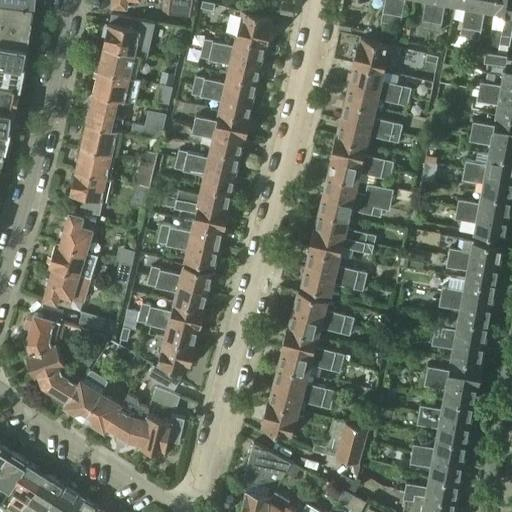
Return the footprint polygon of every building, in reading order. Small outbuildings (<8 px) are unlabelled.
[(0,0),(0,20),(32,25),(34,6),(0,0)] [(196,12),(198,0),(164,0),(164,8),(196,12)] [(206,0),(203,0),(202,6),(215,9),(217,3),(206,0)] [(392,22),(396,0),(385,0),(382,20),(392,22)] [(396,0),(392,22),(402,24),(406,0),(396,0)] [(426,0),(421,27),(431,29),(436,0),(426,0)] [(457,0),(436,0),(431,29),(441,31),(447,1),(457,3),(457,0)] [(461,35),(471,37),(477,0),(457,0),(457,3),(467,5),(461,35)] [(486,8),(496,10),(498,0),(477,0),(471,37),(481,39),(486,8)] [(493,26),(503,27),(500,43),(511,45),(511,37),(511,0),(498,0),(496,10),(493,26)] [(293,13),(295,3),(283,1),(281,11),(293,13)] [(243,8),(238,30),(267,37),(269,37),(273,21),(271,21),(272,14),(243,8)] [(141,53),(148,54),(156,21),(144,18),(111,13),(109,23),(105,22),(102,34),(106,35),(104,44),(136,52),(141,53)] [(341,16),(339,26),(351,28),(353,18),(341,16)] [(0,39),(29,44),(32,25),(0,20),(0,39)] [(204,37),(202,46),(262,60),(266,42),(268,43),(269,37),(267,37),(238,30),(235,44),(204,37)] [(359,42),(355,59),(357,59),(386,66),(391,44),(361,37),(360,42),(359,42)] [(0,60),(25,65),(29,44),(0,39),(0,60)] [(141,53),(136,52),(104,44),(99,68),(136,76),(141,53)] [(262,60),(202,46),(200,55),(231,62),(229,71),(258,78),(262,60)] [(507,63),(505,73),(511,74),(511,53),(487,48),(485,59),(507,63)] [(181,51),(171,49),(169,49),(167,59),(179,61),(181,51)] [(439,55),(427,52),(426,57),(419,55),(416,70),(432,74),(435,61),(438,62),(439,55)] [(386,66),(357,59),(355,59),(354,63),(355,63),(351,81),(411,95),(413,86),(383,78),(386,66)] [(21,86),(25,65),(0,60),(0,82),(21,87),(21,86)] [(136,76),(99,68),(93,92),(119,98),(135,102),(141,77),(136,76)] [(160,81),(173,84),(175,73),(163,70),(160,81)] [(195,73),(193,83),(254,97),(258,78),(229,71),(227,80),(195,73)] [(482,79),(480,88),(511,94),(511,74),(505,73),(503,82),(482,79)] [(347,99),(377,106),(379,97),(409,104),(411,95),(351,81),(347,99)] [(0,105),(15,109),(21,87),(0,82),(0,105)] [(161,82),(157,100),(170,103),(174,85),(161,82)] [(222,100),(220,109),(250,115),(250,113),(254,97),(193,83),(191,92),(222,100)] [(499,102),(497,112),(511,114),(511,94),(480,88),(478,98),(499,102)] [(119,98),(93,92),(87,120),(113,126),(119,127),(122,128),(124,117),(115,116),(119,98)] [(347,99),(343,118),(402,132),(404,122),(375,115),(377,106),(347,99)] [(0,127),(10,130),(15,109),(0,105),(0,127)] [(132,131),(162,137),(162,134),(167,112),(149,108),(146,123),(134,121),(132,131)] [(197,113),(194,122),(246,134),(245,135),(247,135),(252,116),(252,114),(250,113),(250,115),(220,109),(218,118),(197,113)] [(511,134),(511,114),(497,112),(496,121),(474,117),(473,128),(511,134)] [(338,127),(336,136),(368,143),(370,134),(400,141),(402,132),(343,118),(340,127),(338,127)] [(87,120),(81,144),(113,152),(119,127),(113,126),(87,120)] [(246,134),(194,122),(192,131),(214,136),(212,146),(241,152),(245,135),(246,134)] [(0,149),(5,151),(10,130),(0,127),(0,149)] [(492,142),(490,151),(511,155),(511,134),(473,128),(471,138),(492,142)] [(366,152),(368,143),(336,136),(332,156),(333,157),(334,155),(393,169),(396,159),(366,152)] [(108,175),(113,152),(81,144),(76,168),(108,175)] [(180,148),(178,157),(237,171),(241,152),(212,146),(210,155),(180,148)] [(155,161),(157,151),(144,148),(141,158),(155,161)] [(467,157),(465,167),(511,175),(511,155),(490,151),(488,161),(467,157)] [(400,170),(393,169),(334,155),(333,157),(329,173),(359,180),(361,171),(398,180),(400,170)] [(205,174),(203,183),(233,190),(237,171),(178,157),(176,167),(205,174)] [(141,158),(136,182),(150,185),(155,161),(141,158)] [(425,160),(421,178),(435,181),(438,162),(425,160)] [(485,181),(483,191),(511,196),(511,175),(465,167),(463,177),(485,181)] [(108,175),(76,168),(71,192),(83,195),(81,207),(100,211),(108,175)] [(329,173),(325,192),(376,204),(383,206),(392,208),(396,189),(370,183),(367,192),(357,189),(359,180),(329,173)] [(203,183),(201,192),(171,185),(169,194),(229,208),(229,206),(233,190),(203,183)] [(460,196),(458,206),(509,216),(511,199),(511,196),(483,191),(481,200),(460,196)] [(383,206),(376,204),(325,192),(321,210),(350,217),(353,208),(381,215),(383,206)] [(224,226),(224,227),(226,228),(231,207),(229,206),(229,208),(169,194),(167,204),(197,211),(195,220),(224,226)] [(505,237),(509,216),(458,206),(456,216),(478,220),(476,231),(505,237)] [(57,240),(57,241),(61,242),(88,251),(98,218),(70,209),(61,241),(57,240)] [(348,226),(350,217),(321,210),(317,228),(316,229),(367,241),(375,243),(378,233),(348,226)] [(163,222),(161,232),(220,245),(224,227),(224,226),(195,220),(193,229),(163,222)] [(312,247),(342,254),(344,245),(373,252),(375,243),(367,241),(316,229),(317,228),(315,227),(310,249),(312,249),(312,247)] [(220,245),(161,232),(159,241),(188,248),(186,257),(216,264),(220,245)] [(451,244),(449,254),(500,264),(504,243),(474,237),(472,249),(451,244)] [(61,242),(57,241),(50,264),(54,266),(82,274),(88,251),(61,242)] [(340,263),(342,254),(312,247),(312,249),(308,266),(367,280),(369,270),(340,263)] [(425,254),(412,252),(410,265),(422,267),(425,254)] [(399,254),(397,264),(407,265),(409,256),(399,254)] [(469,268),(467,278),(497,283),(500,264),(449,254),(447,264),(469,268)] [(132,264),(120,261),(115,284),(127,287),(132,264)] [(185,261),(183,271),(152,263),(150,273),(210,288),(215,269),(185,261)] [(54,266),(50,264),(50,265),(53,267),(44,298),(59,303),(59,302),(70,305),(73,297),(83,300),(90,276),(82,274),(54,266)] [(364,289),(367,280),(308,266),(303,285),(333,292),(335,282),(364,289)] [(150,273),(148,282),(178,290),(175,299),(205,306),(210,288),(150,273)] [(442,293),(493,303),(497,283),(467,278),(465,288),(444,284),(442,293)] [(124,300),(127,287),(115,285),(112,297),(124,300)] [(326,307),(329,298),(300,290),(294,309),(354,325),(356,316),(326,307)] [(461,307),(460,317),(490,323),(493,303),(442,293),(440,303),(461,307)] [(175,299),(173,308),(142,300),(140,309),(200,325),(202,325),(207,307),(205,306),(175,299)] [(164,341),(194,349),(196,349),(197,344),(196,343),(200,327),(201,328),(202,325),(200,325),(140,309),(138,319),(168,327),(164,341)] [(351,334),(354,325),(294,309),(290,326),(289,327),(319,335),(321,326),(351,334)] [(116,332),(119,321),(83,310),(79,321),(116,332)] [(27,341),(31,352),(58,342),(58,341),(61,340),(67,321),(36,312),(35,313),(26,315),(23,324),(29,333),(27,341)] [(436,323),(434,334),(486,343),(490,323),(460,317),(458,327),(436,323)] [(131,327),(124,325),(121,337),(128,339),(131,327)] [(282,346),(284,346),(343,362),(346,352),(338,350),(316,344),(319,335),(289,327),(290,326),(288,325),(282,346)] [(91,338),(102,345),(109,334),(94,330),(91,338)] [(454,349),(452,358),(482,363),(482,361),(486,343),(434,334),(432,345),(454,349)] [(194,349),(164,341),(159,361),(163,362),(162,366),(188,373),(190,364),(192,365),(196,349),(194,349)] [(36,376),(40,375),(63,366),(67,365),(58,342),(31,352),(28,353),(36,376)] [(128,347),(120,342),(114,352),(122,357),(128,347)] [(341,371),(343,362),(284,346),(279,364),(309,372),(311,363),(333,369),(341,371)] [(130,362),(137,352),(128,347),(122,357),(130,362)] [(81,359),(90,366),(98,353),(93,350),(90,356),(81,359)] [(479,382),(478,383),(480,383),(484,362),(482,361),(482,363),(452,358),(451,366),(429,362),(427,372),(479,382)] [(175,388),(180,379),(153,363),(147,374),(157,381),(175,388)] [(309,372),(279,364),(274,383),(333,398),(336,389),(307,381),(309,372)] [(65,405),(68,400),(80,382),(65,372),(63,366),(40,375),(44,385),(54,392),(52,394),(53,397),(65,405)] [(83,417),(85,418),(89,413),(103,390),(110,380),(91,368),(84,379),(82,378),(80,382),(68,400),(65,405),(75,412),(74,418),(80,421),(83,417)] [(447,386),(445,396),(475,402),(478,383),(479,382),(427,372),(425,382),(447,386)] [(331,407),(333,398),(274,383),(269,399),(267,398),(265,405),(267,406),(298,414),(302,400),(331,407)] [(158,385),(153,397),(176,407),(181,395),(158,385)] [(106,431),(109,426),(122,406),(124,404),(123,403),(103,390),(89,413),(85,418),(106,431)] [(124,404),(122,406),(109,426),(120,433),(116,438),(125,444),(129,439),(131,440),(141,442),(147,417),(147,414),(149,406),(139,403),(138,397),(130,392),(123,403),(124,404)] [(422,402),(420,412),(472,421),(475,402),(445,396),(443,406),(422,402)] [(298,414),(267,406),(265,405),(262,420),(265,421),(263,429),(289,436),(289,434),(293,435),(298,414)] [(440,426),(438,435),(468,441),(472,421),(420,412),(418,421),(440,426)] [(140,446),(166,452),(169,439),(180,442),(186,417),(175,415),(173,420),(147,414),(147,417),(141,442),(140,446)] [(325,453),(325,450),(358,458),(366,426),(333,418),(327,445),(315,442),(313,450),(325,453)] [(415,441),(413,451),(464,460),(468,441),(438,435),(436,445),(415,441)] [(0,466),(12,449),(0,441),(0,466)] [(260,441),(258,447),(252,446),(244,478),(250,480),(278,486),(287,472),(293,460),(260,441)] [(29,460),(12,449),(0,466),(0,493),(5,485),(11,489),(29,460)] [(432,465),(430,475),(461,480),(464,460),(413,451),(411,461),(432,465)] [(21,511),(47,472),(29,460),(11,489),(17,493),(7,507),(14,511),(21,511)] [(294,476),(301,465),(293,460),(287,472),(294,476)] [(46,511),(64,483),(47,472),(21,511),(36,511),(40,507),(46,511)] [(357,477),(356,480),(342,473),(336,484),(346,489),(354,494),(362,480),(357,477)] [(426,496),(426,501),(456,506),(461,480),(430,475),(428,485),(407,481),(404,497),(415,499),(416,494),(426,496)] [(69,511),(81,494),(64,483),(46,511),(47,511),(69,511)] [(346,489),(336,484),(330,495),(339,500),(346,489)] [(273,493),(248,487),(242,511),(267,511),(271,497),(272,498),(273,493)] [(354,494),(346,489),(339,500),(348,505),(354,494)] [(301,511),(302,511),(288,502),(290,499),(276,490),(274,493),(273,493),(272,498),(271,497),(267,511),(301,511)] [(81,494),(69,511),(94,511),(99,505),(81,494)] [(301,511),(324,511),(308,501),(307,503),(302,511),(301,511)] [(457,511),(458,509),(456,508),(456,506),(426,501),(425,503),(424,502),(421,511),(457,511)]
